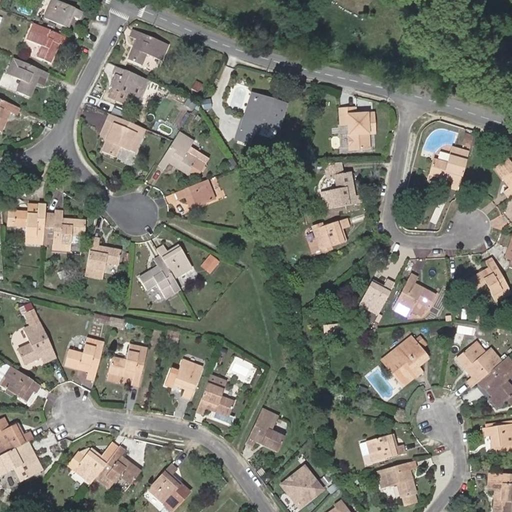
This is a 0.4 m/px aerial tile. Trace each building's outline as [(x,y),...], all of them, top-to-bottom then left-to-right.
[(80,19),(83,12),(56,0),(52,0),(44,18),(68,28),(74,16),(80,19)] [(66,46),(69,39),(35,24),(28,39),(42,47),(38,57),(50,62),(59,43),(66,46)] [(146,54),(161,61),(168,45),(132,30),(130,37),(137,40),(128,60),(141,65),(146,54)] [(48,73),(14,58),(7,73),(22,80),(17,91),(30,96),(36,83),(43,86),(48,73)] [(139,99),(148,80),(117,67),(114,75),(121,78),(116,89),(139,99)] [(196,81),(191,90),(197,93),(202,85),(196,81)] [(273,105),(275,101),(250,93),(242,117),(246,118),(253,98),(273,105)] [(239,128),(253,132),(255,133),(258,123),(275,129),(283,104),(275,101),(273,105),(253,98),(246,118),(242,117),(239,128)] [(20,108),(0,99),(0,131),(1,131),(10,112),(16,114),(20,108)] [(367,126),(375,125),(374,113),(355,114),(355,108),(340,109),(341,124),(348,124),(350,149),(369,147),(368,132),(367,126)] [(142,137),(145,130),(126,121),(111,114),(108,121),(142,137)] [(142,137),(108,121),(102,134),(106,136),(109,137),(107,141),(103,151),(116,157),(121,146),(135,152),(142,137)] [(239,128),(236,138),(250,142),(253,132),(239,128)] [(195,162),(184,156),(187,151),(193,141),(178,132),(158,165),(165,169),(169,162),(193,177),(195,173),(198,175),(206,163),(203,161),(197,158),(195,162)] [(470,146),(473,136),(466,134),(463,144),(470,146)] [(459,186),(468,152),(451,148),(447,163),(433,160),(429,174),(427,180),(429,183),(439,186),(441,184),(443,178),(452,181),(451,187),(458,190),(459,186)] [(187,151),(184,156),(195,162),(197,158),(187,151)] [(511,194),(511,165),(506,158),(494,167),(509,186),(504,191),(509,197),(511,194)] [(341,162),(325,163),(327,176),(335,175),(342,173),(341,162)] [(342,173),(335,175),(337,189),(322,192),(324,210),(363,202),(362,195),(354,196),(349,172),(342,173)] [(215,199),(207,180),(176,192),(179,200),(187,197),(191,209),(215,199)] [(440,204),(434,202),(428,221),(434,223),(440,204)] [(44,214),(45,205),(28,204),(27,212),(15,212),(14,225),(26,226),(25,242),(42,244),(42,242),(44,214)] [(71,243),(81,244),(81,236),(84,236),(85,221),(62,219),(63,212),(55,211),(55,214),(53,243),(53,249),(70,251),(70,248),(71,243)] [(42,242),(53,243),(55,214),(44,214),(42,242)] [(313,230),(320,250),(322,249),(323,252),(333,249),(332,246),(346,241),(342,229),(349,227),(347,220),(313,230)] [(92,237),(85,276),(103,279),(106,262),(118,265),(121,251),(98,246),(100,239),(92,237)] [(156,250),(160,256),(173,279),(192,267),(178,245),(167,252),(163,246),(156,250)] [(166,298),(180,289),(173,279),(160,256),(154,260),(158,266),(139,278),(146,290),(156,283),(166,298)] [(205,263),(212,269),(218,262),(210,256),(205,263)] [(494,301),(510,292),(492,258),(484,262),(488,268),(467,280),(474,293),(487,287),(494,301)] [(205,263),(202,266),(209,273),(212,269),(205,263)] [(421,316),(426,308),(428,309),(435,295),(414,283),(417,277),(411,274),(392,308),(408,317),(411,310),(421,316)] [(378,314),(394,284),(387,280),(382,289),(371,282),(359,303),(378,314)] [(56,357),(34,309),(23,313),(29,327),(24,329),(30,344),(18,349),(25,364),(40,357),(43,363),(56,357)] [(95,315),(95,316),(109,320),(124,324),(126,319),(110,316),(110,318),(95,315)] [(411,371),(416,377),(423,371),(419,365),(428,357),(412,336),(381,361),(397,382),(411,371)] [(94,380),(103,343),(87,339),(83,354),(68,351),(65,365),(88,371),(86,378),(94,380)] [(131,385),(139,387),(147,349),(129,345),(126,361),(112,358),(107,381),(121,385),(123,376),(132,378),(131,385)] [(471,387),(477,382),(501,362),(489,348),(477,358),(468,348),(456,358),(471,376),(466,381),(471,387)] [(501,362),(477,382),(482,388),(485,385),(493,394),(490,397),(488,398),(497,407),(508,398),(511,403),(511,388),(506,381),(511,376),(511,363),(507,357),(501,361),(501,362)] [(173,383),(185,388),(182,395),(190,398),(202,368),(182,360),(177,372),(170,368),(163,383),(171,386),(173,383)] [(41,385),(11,366),(0,383),(0,384),(23,400),(30,389),(36,393),(41,385)] [(411,371),(397,382),(402,388),(416,377),(411,371)] [(196,411),(203,414),(206,407),(215,411),(212,419),(231,426),(234,418),(229,416),(235,402),(221,397),(227,382),(210,375),(196,411)] [(490,397),(493,394),(485,385),(482,388),(490,397)] [(277,417),(261,409),(244,444),(252,448),(255,441),(278,452),(284,437),(271,431),(277,417)] [(26,442),(33,438),(29,431),(23,434),(17,423),(8,427),(3,417),(0,418),(0,450),(2,455),(26,442)] [(492,448),(511,445),(511,424),(482,428),(483,436),(491,436),(492,448)] [(402,445),(395,447),(392,434),(366,441),(371,462),(404,453),(402,445)] [(111,456),(119,446),(112,441),(105,451),(111,456)] [(2,455),(0,455),(0,475),(14,468),(21,481),(42,470),(26,442),(2,455)] [(119,446),(111,456),(96,475),(95,477),(110,488),(119,475),(131,484),(141,472),(121,457),(125,451),(119,446)] [(77,452),(68,465),(74,469),(90,448),(77,452)] [(96,475),(111,456),(105,451),(101,456),(90,448),(74,469),(91,482),(95,477),(96,475)] [(409,495),(414,493),(415,493),(409,470),(416,468),(414,460),(376,471),(381,489),(398,484),(401,497),(402,497),(405,505),(412,503),(409,495)] [(170,464),(148,489),(172,511),(189,492),(172,476),(177,470),(170,464)] [(281,485),(299,508),(322,489),(304,466),(292,476),(292,478),(289,480),(286,480),(281,485)] [(511,511),(511,474),(489,473),(487,490),(494,491),(492,511),(511,511)]
